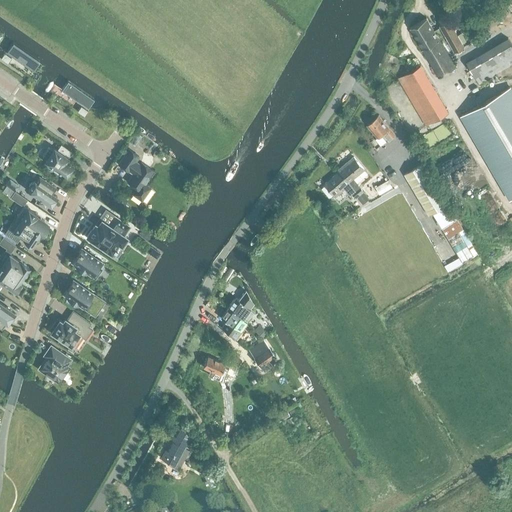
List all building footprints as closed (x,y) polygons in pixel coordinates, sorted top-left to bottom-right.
[(410,27),(438,77),(455,67),(427,18),(410,27)] [(448,20),(439,25),(454,52),(464,46),(462,43),(467,41),(462,32),(458,35),(451,22),(449,19),(448,20)] [(511,43),(508,37),(466,61),(477,81),(478,81),(480,83),(511,64),(511,43)] [(6,51),(32,70),(38,61),(12,43),(6,51)] [(12,58),(5,54),(2,59),(8,63),(12,58)] [(398,78),(426,125),(449,112),(421,64),(398,78)] [(55,85),(88,108),(94,100),(61,77),(55,85)] [(511,198),(511,86),(460,116),(510,200),(511,198)] [(85,116),(88,111),(81,106),(78,112),(85,116)] [(395,134),(379,115),(373,120),(371,120),(369,121),(369,123),(367,124),(378,137),(382,134),(387,140),(395,134)] [(32,125),(27,132),(34,137),(39,129),(32,125)] [(71,168),(72,166),(65,161),(72,152),(61,144),(57,150),(54,148),(53,150),(49,147),(43,156),(47,159),(45,161),(49,163),(47,165),(57,172),(59,170),(66,175),(67,174),(68,173),(69,173),(70,172),(71,171),(71,170),(71,169),(71,168)] [(127,180),(136,187),(132,193),(141,199),(149,186),(144,182),(152,169),(140,161),(137,165),(132,162),(138,154),(128,147),(117,162),(128,169),(132,172),(127,180)] [(354,156),(339,169),(340,170),(350,181),(351,183),(355,188),(359,185),(360,187),(361,186),(354,178),(365,169),(354,156)] [(463,229),(424,162),(404,174),(428,215),(433,212),(449,238),(463,229)] [(326,184),(323,187),(331,197),(334,194),(336,196),(345,188),(350,194),(353,192),(351,191),(355,188),(351,183),(350,181),(340,170),(325,183),(326,184)] [(30,184),(29,187),(29,188),(28,190),(39,197),(37,199),(44,204),(46,202),(51,205),(57,196),(52,193),(55,188),(39,177),(36,182),(34,181),(33,182),(32,182),(30,184)] [(10,179),(6,184),(11,188),(15,182),(10,179)] [(392,187),(388,179),(375,187),(380,194),(392,187)] [(359,185),(355,188),(360,194),(363,192),(364,191),(360,187),(359,185)] [(355,188),(351,191),(353,192),(356,197),(357,197),(360,194),(355,188)] [(23,205),(27,199),(15,191),(11,197),(23,205)] [(360,194),(357,197),(361,201),(362,203),(368,198),(363,192),(360,194)] [(38,215),(24,206),(17,216),(16,217),(40,233),(42,235),(48,225),(45,224),(36,217),(38,215)] [(92,228),(87,236),(111,253),(111,252),(117,257),(125,246),(122,244),(127,237),(123,235),(129,226),(115,216),(109,225),(102,220),(98,226),(95,224),(92,228)] [(40,233),(16,217),(9,228),(5,233),(17,242),(21,236),(32,244),(34,242),(37,241),(38,239),(38,236),(40,233)] [(463,229),(449,238),(463,262),(478,253),(463,229)] [(3,237),(0,241),(0,243),(11,251),(15,245),(3,237)] [(150,246),(146,251),(152,255),(155,249),(150,246)] [(82,248),(72,262),(76,265),(86,272),(95,278),(102,269),(100,267),(103,263),(82,248)] [(2,264),(21,278),(29,267),(9,254),(2,264)] [(21,278),(2,264),(0,263),(0,280),(15,290),(20,282),(19,282),(20,280),(21,278)] [(73,280),(64,293),(68,297),(65,301),(75,308),(77,304),(78,303),(87,309),(95,315),(104,301),(73,280)] [(235,297),(228,306),(240,315),(244,320),(255,305),(253,300),(244,289),(237,298),(235,297)] [(0,317),(8,322),(10,319),(12,319),(13,318),(14,316),(14,314),(15,313),(0,302),(0,317)] [(240,315),(228,306),(221,316),(226,320),(221,327),(238,340),(243,334),(241,332),(242,331),(236,327),(239,324),(235,321),(240,315)] [(55,321),(50,329),(52,330),(51,332),(71,345),(79,334),(85,338),(92,329),(88,326),(90,323),(73,311),(67,320),(65,319),(63,322),(59,320),(57,323),(55,321)] [(267,333),(259,325),(255,330),(263,338),(267,333)] [(263,339),(249,349),(264,372),(273,366),(269,360),(275,356),(263,339)] [(70,359),(51,346),(48,351),(50,353),(39,368),(58,381),(68,367),(66,365),(70,359)] [(225,363),(208,356),(206,361),(204,361),(204,363),(204,364),(203,367),(211,370),(209,374),(223,380),(229,365),(225,363)] [(296,411),(293,406),(288,408),(291,414),(296,411)] [(290,416),(287,411),(276,417),(279,422),(290,416)] [(293,415),(286,418),(289,425),(296,421),(293,415)] [(183,460),(189,450),(184,448),(191,436),(181,420),(161,458),(168,462),(167,464),(172,467),(173,464),(175,465),(179,458),(183,460)]
